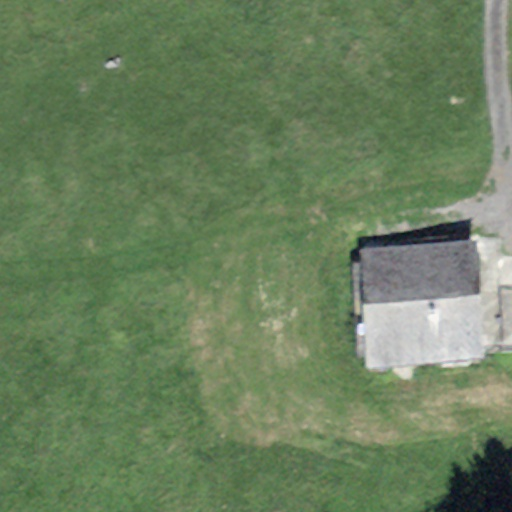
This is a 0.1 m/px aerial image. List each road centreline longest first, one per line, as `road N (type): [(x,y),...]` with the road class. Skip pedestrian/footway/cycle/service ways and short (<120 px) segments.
road 1 (track): [(0,273),(380,212),(502,173)]
road 2 (track): [(506,353),(490,0)]
